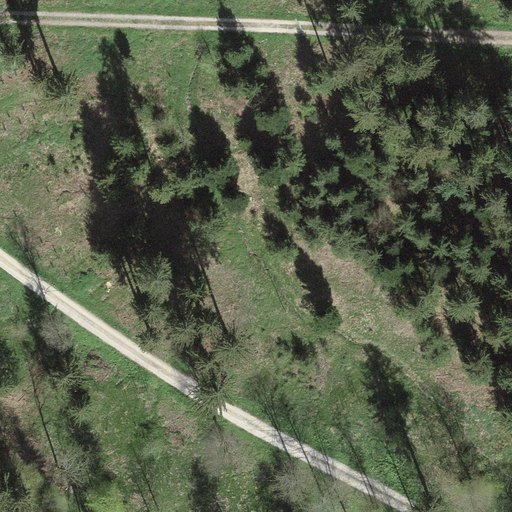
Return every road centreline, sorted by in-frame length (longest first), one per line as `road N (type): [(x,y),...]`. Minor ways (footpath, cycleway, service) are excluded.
road 1 (track): [(511,39),(0,25)]
road 2 (track): [(0,261),(225,411),(420,511)]
